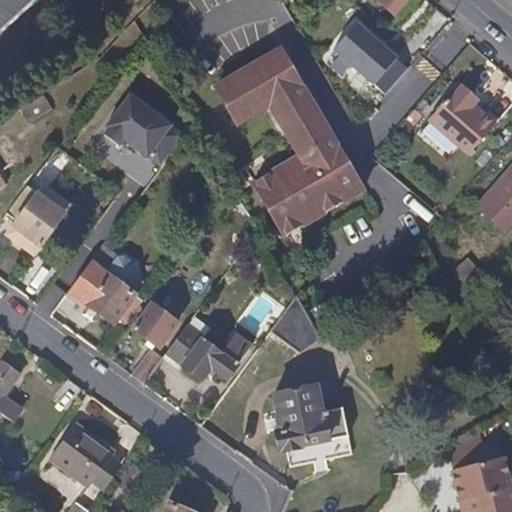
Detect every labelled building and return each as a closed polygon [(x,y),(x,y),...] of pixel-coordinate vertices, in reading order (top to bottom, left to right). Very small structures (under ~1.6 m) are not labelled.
[(0,0),(0,32),(35,0),(0,0)] [(393,17),(408,0),(373,0),(376,2),(393,17)] [(386,95),(407,64),(349,23),(327,54),(386,95)] [(234,125),(263,109),(267,106),(297,159),(293,161),(252,185),(283,239),(360,193),(277,53),(212,89),(234,125)] [(428,120),(459,145),(468,153),(495,122),(472,103),(474,101),(457,86),(428,120)] [(42,96),(19,110),(27,125),(51,110),(42,96)] [(160,170),(182,140),(169,130),(170,129),(129,98),(104,129),(108,132),(103,137),(117,148),(122,143),(146,162),(147,160),(160,170)] [(267,106),(263,109),(293,161),(297,159),(267,106)] [(426,125),(419,133),(438,150),(445,142),(426,125)] [(56,150),(66,157),(77,144),(67,136),(56,150)] [(66,157),(56,150),(51,156),(61,164),(66,157)] [(511,163),(477,207),(507,232),(511,225),(511,163)] [(17,226),(28,236),(42,246),(64,217),(26,190),(8,214),(20,223),(17,226)] [(24,241),(28,236),(17,226),(12,232),(24,241)] [(230,252),(237,258),(249,242),(242,236),(230,252)] [(249,242),(237,258),(245,264),(256,247),(249,242)] [(137,312),(141,306),(134,300),(135,298),(119,287),(126,278),(115,270),(120,262),(105,250),(67,301),(83,313),(86,309),(113,329),(115,326),(122,331),(132,318),(137,312)] [(294,299),(269,333),(297,354),(314,333),(304,316),(294,299)] [(137,312),(132,318),(137,323),(130,332),(156,351),(175,326),(149,306),(143,316),(137,312)] [(185,329),(165,356),(202,383),(211,372),(225,382),(248,351),(232,339),(219,357),(201,344),(203,342),(185,329)] [(150,351),(131,378),(143,386),(162,360),(150,351)] [(0,369),(0,417),(9,424),(16,414),(0,402),(0,390),(9,376),(0,369)] [(313,388),(272,397),(276,418),(273,418),(276,434),(274,434),(278,457),(299,453),(299,449),(337,441),(331,414),(319,417),(313,388)] [(88,491),(91,486),(109,461),(113,455),(74,427),(49,463),(88,491)] [(482,435),(449,453),(453,471),(451,471),(457,502),(468,501),(470,511),(511,511),(511,492),(506,460),(503,461),(500,446),(484,449),(482,435)] [(91,486),(101,494),(120,468),(109,461),(91,486)] [(130,467),(115,489),(129,498),(144,477),(130,467)]
